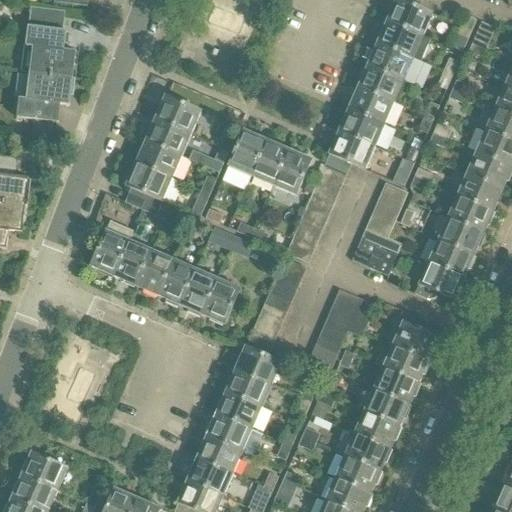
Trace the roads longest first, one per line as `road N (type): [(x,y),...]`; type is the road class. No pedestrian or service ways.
road 1 (residential): [(38,286),(147,0)]
road 2 (tertiary): [(410,511),(511,280)]
road 3 (residential): [(149,425),(183,346),(38,286)]
